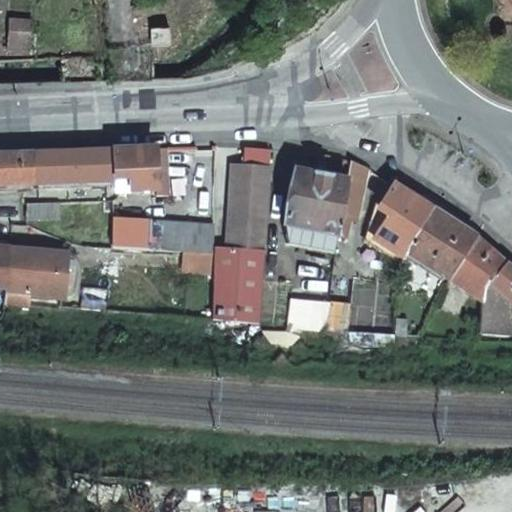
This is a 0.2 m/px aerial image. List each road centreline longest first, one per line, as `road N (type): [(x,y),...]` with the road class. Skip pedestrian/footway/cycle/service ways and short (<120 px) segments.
road 1 (secondary): [(62,113),(255,120),(445,98)]
road 2 (secondary): [(379,0),(299,69),(220,90),(62,113)]
